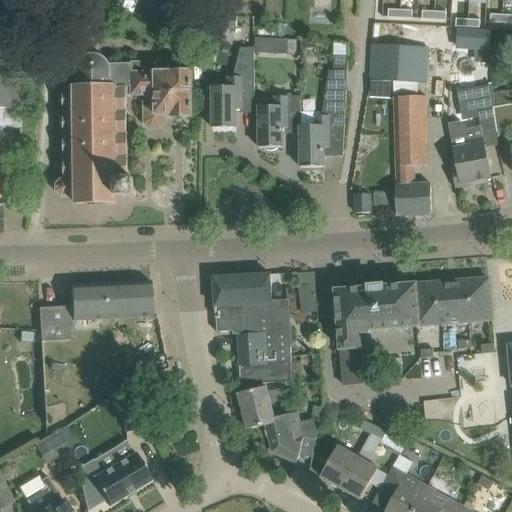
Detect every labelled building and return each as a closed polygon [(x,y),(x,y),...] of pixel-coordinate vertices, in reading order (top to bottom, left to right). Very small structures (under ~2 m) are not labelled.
[(80,44),(82,0),(66,0),(64,43),(80,44)] [(400,19),(400,10),(389,10),(388,18),(400,19)] [(412,19),(412,11),(400,10),(400,19),(412,19)] [(434,20),(434,12),(423,12),(422,20),(434,20)] [(446,21),(446,13),(434,12),(434,20),(446,21)] [(502,24),(502,15),(491,15),(490,23),(502,24)] [(511,24),(511,15),(502,15),(502,24),(511,24)] [(216,16),(214,36),(224,38),(226,26),(236,28),(237,19),(216,16)] [(467,28),(467,20),(456,19),(456,28),(467,28)] [(480,20),(467,20),(467,28),(480,29),(480,22),(480,20)] [(21,32),(0,31),(0,66),(21,66),(21,32)] [(271,54),(272,40),(255,39),(254,49),(254,53),(271,54)] [(343,150),(346,91),(349,45),(334,43),(333,71),(329,72),(323,113),(302,114),(303,131),(300,131),(301,168),(324,168),(324,150),(343,150)] [(255,111),(255,91),(254,53),(254,49),(241,49),(232,78),(228,79),(227,87),(212,87),(212,109),(213,129),(236,129),(236,111),(255,111)] [(131,96),(131,64),(110,64),(110,63),(109,64),(108,61),(106,59),(105,57),(104,58),(102,57),(99,56),(99,55),(97,55),(97,56),(94,55),(92,56),(91,55),(89,55),(90,56),(87,57),(85,58),(84,58),(82,59),(83,60),(81,62),(80,65),(79,65),(78,67),(79,67),(78,70),(78,72),(77,72),(77,75),(78,75),(78,80),(77,80),(77,82),(78,82),(78,88),(77,88),(77,87),(76,86),(76,85),(75,84),(74,83),(73,83),(71,83),(70,83),(69,84),(68,85),(67,86),(67,88),(62,89),(62,91),(63,91),(64,111),(63,111),(63,113),(60,113),(60,134),(63,134),(63,136),(64,136),(64,156),(64,158),(65,179),(61,179),(56,184),(56,192),(61,197),(75,197),(75,204),(87,204),(87,206),(105,205),(105,204),(117,203),(117,196),(133,196),(133,179),(127,179),(126,96),(131,96)] [(131,64),(131,96),(146,96),(146,103),(144,103),(144,124),(150,129),(161,129),(166,124),(166,115),(172,115),(172,117),(192,117),(192,97),(192,87),(192,71),(191,61),(171,61),(171,71),(154,71),(154,72),(142,72),(141,62),(130,62),(131,64)] [(0,208),(2,206),(4,204),(4,185),(19,185),(19,169),(0,169),(0,108),(24,109),(22,66),(21,66),(0,66),(0,208)] [(492,108),(494,93),(492,85),(473,89),(480,124),(494,122),(492,108)] [(511,93),(511,91),(494,93),(492,108),(494,122),(496,132),(511,129),(511,93)] [(396,185),(397,216),(431,215),(430,184),(414,185),(414,167),(427,166),(426,96),(418,97),(394,97),(396,185)] [(303,131),(302,114),(301,97),(277,97),(277,107),(259,107),(259,149),(283,148),(283,131),(300,131),(303,131)] [(33,142),(34,115),(22,115),(19,163),(32,164),(33,142)] [(470,183),(492,179),(488,159),(483,136),(482,136),(480,127),(467,129),(466,126),(460,122),(449,124),(453,148),(457,169),(452,170),(456,189),(471,186),(470,183)] [(356,214),(371,213),(370,194),(355,195),(356,214)] [(301,286),(299,286),(301,314),(317,312),(315,287),(315,286),(314,273),(300,274),(301,286)] [(272,301),(271,294),(270,274),(213,278),(215,318),(216,318),(217,333),(237,332),(243,331),(243,321),(257,320),(258,334),(238,335),(241,385),(261,384),(302,381),(302,378),(302,363),(292,364),(290,326),(289,300),(272,301)] [(416,285),(419,326),(492,320),(489,280),(416,285)] [(147,282),(101,284),(103,320),(126,318),(152,317),(150,282),(147,282)] [(72,307),(39,308),(40,328),(40,343),(73,341),(72,321),(103,320),(101,284),(71,286),(72,307)] [(419,326),(416,285),(383,288),(382,286),(369,287),(369,289),(336,291),(342,368),(361,367),(359,334),(369,333),(369,330),(419,326)] [(20,332),(20,343),(33,343),(33,333),(20,332)] [(459,350),(472,349),(471,340),(459,341),(459,350)] [(482,354),(494,352),(493,344),(481,345),(482,354)] [(422,359),(434,358),(433,349),(421,350),(422,359)] [(401,359),(389,359),(390,375),(402,375),(401,359)] [(361,367),(342,368),(344,386),(363,384),(361,367)] [(71,372),(37,373),(39,421),(72,420),(71,372)] [(275,423),(274,418),(271,404),(286,400),(283,388),(268,392),(267,387),(258,389),(239,394),(247,430),(266,425),(275,423)] [(138,399),(119,402),(124,433),(143,430),(138,399)] [(316,441),(320,422),(322,408),(314,407),(312,420),(299,423),(297,413),(274,418),(275,423),(266,425),(273,452),(295,465),(300,457),(303,439),(316,441)] [(372,433),(375,426),(364,420),(360,429),(370,435),(372,433)] [(370,435),(382,440),(383,439),(387,431),(375,426),(372,433),(370,435)] [(60,433),(39,445),(49,462),(70,451),(60,433)] [(378,469),(368,463),(375,449),(377,450),(382,440),(370,435),(358,457),(341,489),(361,500),(378,469)] [(358,457),(349,452),(338,446),(320,477),(341,489),(358,457)] [(77,469),(88,511),(106,501),(109,507),(152,481),(135,452),(100,473),(93,460),(77,469)] [(413,511),(428,487),(419,482),(394,467),(381,489),(394,497),(385,511),(413,511)] [(0,511),(0,508),(12,501),(4,483),(0,475),(0,511)] [(62,501),(53,488),(48,476),(41,481),(38,477),(19,488),(29,502),(33,511),(69,511),(67,509),(63,500),(62,501)] [(428,487),(413,511),(461,511),(464,507),(448,498),(443,508),(432,501),(437,492),(428,487)]
